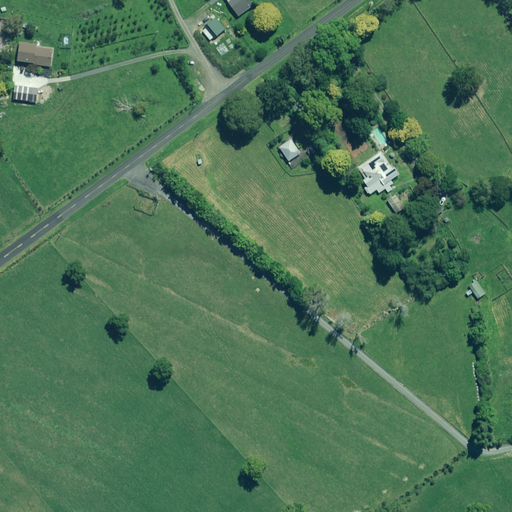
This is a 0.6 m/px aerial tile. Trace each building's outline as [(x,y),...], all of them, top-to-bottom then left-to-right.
[(227,0),(239,16),(254,5),(250,0),(227,0)] [(37,17),(38,16),(38,14),(37,13),(36,12),(35,11),(33,11),(32,11),(30,12),(29,13),(28,14),(28,15),(28,17),(29,18),(30,19),(31,20),(33,20),(34,20),(36,20),(37,19),(37,17)] [(33,64),(51,66),(53,48),(37,46),(37,44),(21,42),(18,61),(33,63),(33,64)] [(213,85),(207,77),(195,86),(201,94),(213,85)] [(280,147),(289,160),(301,152),(292,139),(280,147)] [(393,169),(382,152),(362,167),(369,177),(364,180),(368,186),(365,188),(370,195),(378,189),(380,193),(386,188),(389,192),(393,189),(391,185),(394,183),(392,180),(400,174),(395,167),(393,169)] [(404,204),(396,194),(387,202),(395,212),(404,204)] [(470,286),(472,288),(466,292),(469,296),(474,292),(479,299),(487,294),(477,280),(470,286)]
